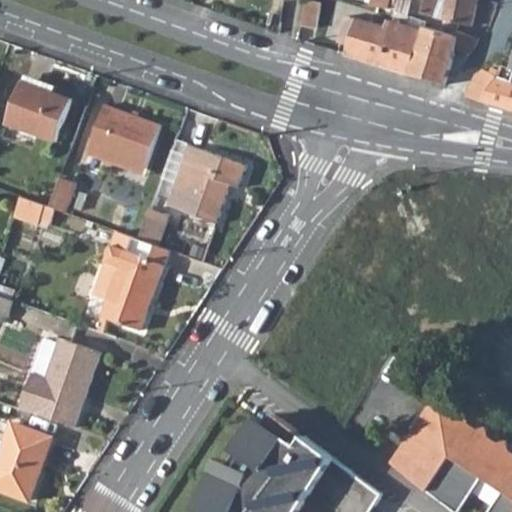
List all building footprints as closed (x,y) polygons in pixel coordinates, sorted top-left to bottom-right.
[(307,0),(303,26),(316,28),(321,2),(309,0),(307,0)] [(372,0),(372,6),(389,9),(390,0),(372,0)] [(390,0),(389,9),(394,10),(399,10),(401,0),(390,0)] [(425,0),(422,13),(471,25),(476,0),(425,0)] [(390,21),(423,31),(424,28),(426,21),(420,19),(409,16),(401,12),(399,10),(394,10),(390,21)] [(349,55),(445,84),(452,62),(455,48),(469,53),(475,47),(478,38),(459,32),(458,38),(424,28),(423,31),(390,21),(387,29),(346,16),(339,42),(351,46),(349,55)] [(466,95),(483,101),(495,77),(499,71),(492,68),(489,73),(482,69),(475,76),(468,91),(466,95)] [(483,101),(511,109),(511,82),(511,83),(495,77),(483,101)] [(10,123),(57,140),(72,100),(24,82),(10,123)] [(91,150),(144,169),(160,125),(105,106),(91,150)] [(168,204),(217,221),(230,185),(238,188),(246,165),(188,145),(168,204)] [(91,150),(89,155),(142,174),(144,169),(91,150)] [(51,206),(56,208),(67,213),(77,183),(61,177),(51,206)] [(14,217),(38,225),(40,221),(50,224),(56,208),(51,206),(22,196),(14,217)] [(140,238),(159,245),(167,222),(157,218),(162,206),(153,203),(140,238)] [(118,231),(96,294),(108,299),(103,315),(142,329),(170,249),(159,245),(140,238),(118,231)] [(0,315),(8,318),(13,302),(0,296),(0,315)] [(17,410),(74,429),(100,352),(60,338),(59,343),(47,338),(34,373),(31,371),(17,410)] [(295,368),(330,397),(344,381),(348,384),(355,373),(344,364),(345,361),(317,340),(295,368)] [(428,407),(392,463),(422,486),(457,511),(460,511),(483,477),(503,490),(489,511),(511,511),(511,457),(505,439),(491,444),(485,426),(470,431),(465,413),(450,417),(445,402),(428,407)] [(0,461),(0,491),(29,501),(42,465),(39,464),(49,436),(14,423),(0,461)] [(371,511),(383,495),(306,437),(300,446),(265,423),(205,511),(371,511)]
